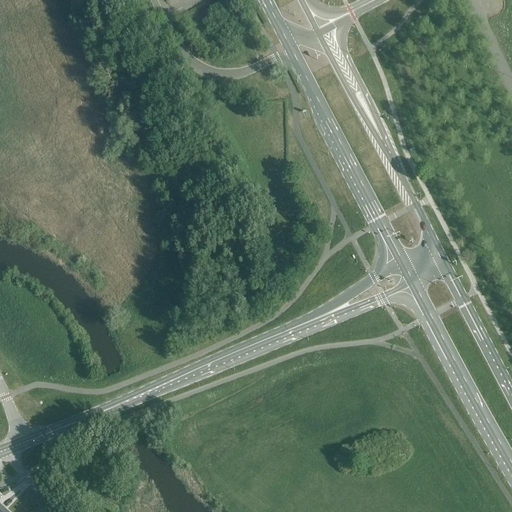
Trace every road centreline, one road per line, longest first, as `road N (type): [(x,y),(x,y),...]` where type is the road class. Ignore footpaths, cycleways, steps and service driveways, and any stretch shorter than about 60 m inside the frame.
road 1 (secondary): [(22,443),(331,313)]
road 2 (primary): [(296,60),(402,264)]
road 3 (primary): [(411,283),(511,463)]
road 4 (unclassified): [(156,0),(202,69),(240,73),(277,57),(296,60)]
road 5 (primary): [(511,394),(441,259)]
road 6 (secondary): [(385,145),(346,61),(345,20)]
road 7 (primary): [(385,145),(318,36)]
road 8 (primary): [(441,259),(385,145)]
